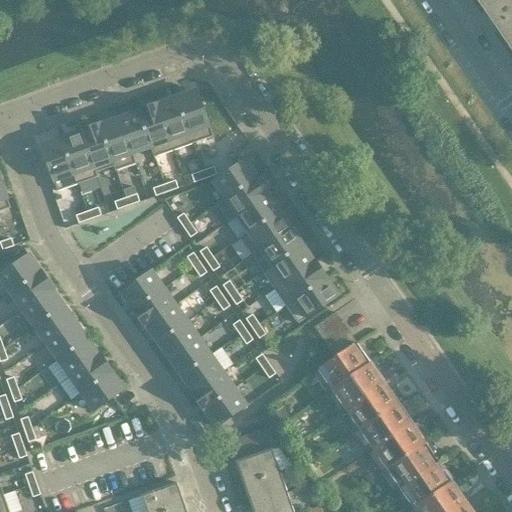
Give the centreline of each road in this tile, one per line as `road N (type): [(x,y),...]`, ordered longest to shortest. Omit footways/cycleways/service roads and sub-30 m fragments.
road 1 (residential): [(511,478),(233,69),(217,54),(186,49)]
road 2 (residential): [(217,511),(182,434),(47,238),(2,116)]
road 3 (residential): [(2,116),(186,49)]
road 4 (residential): [(511,112),(434,0)]
